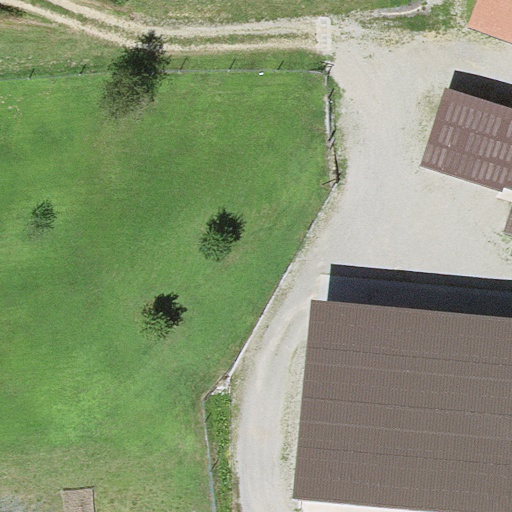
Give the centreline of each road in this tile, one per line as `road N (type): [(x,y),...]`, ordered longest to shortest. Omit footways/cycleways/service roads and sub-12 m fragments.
road 1 (track): [(20,0),(133,35),(389,41),(511,72)]
road 2 (track): [(0,29),(133,35)]
